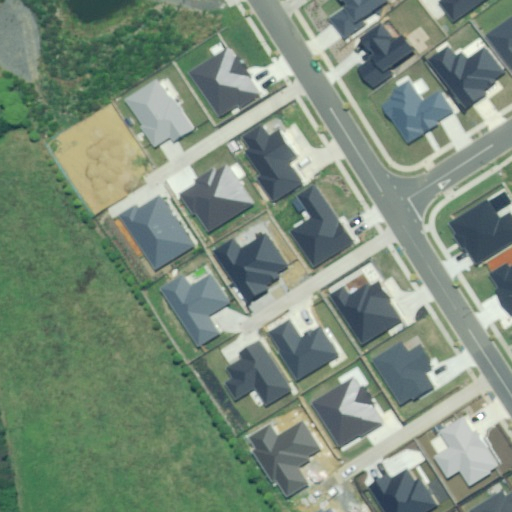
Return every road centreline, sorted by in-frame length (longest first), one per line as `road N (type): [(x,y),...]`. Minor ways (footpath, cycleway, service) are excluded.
road 1 (residential): [(259,0),(396,207)]
road 2 (residential): [(396,207),(511,388)]
road 3 (residential): [(396,207),(511,130)]
